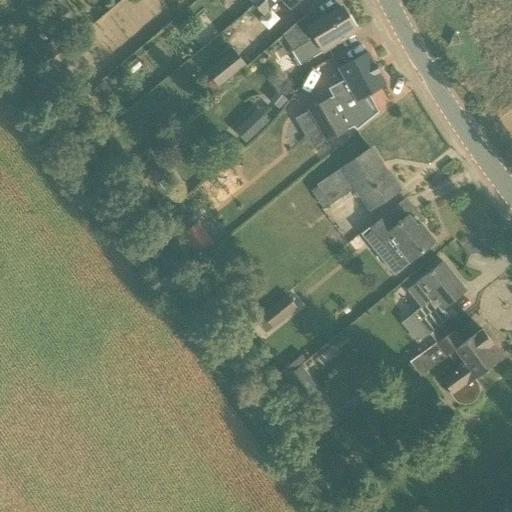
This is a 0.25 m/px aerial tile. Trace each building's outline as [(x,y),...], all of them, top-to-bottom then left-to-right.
[(281,0),(289,8),(297,0),(261,0),(255,7),(264,16),(280,0),(281,0)] [(325,53),(356,31),(342,7),(319,21),(312,9),(283,34),(292,51),(296,48),(304,62),(323,50),(325,53)] [(233,49),(206,71),(219,87),(246,65),(233,49)] [(385,85),(368,52),(338,69),(344,81),(329,89),(333,96),(330,98),(329,97),(307,109),(325,142),(347,130),(339,115),(385,85)] [(277,91),(269,100),(279,108),(286,99),(277,91)] [(245,144),(269,122),(257,109),(233,131),(245,144)] [(386,171),(370,148),(316,184),(317,185),(328,202),(330,204),(356,187),(371,208),(400,190),(387,170),(386,171)] [(155,159),(140,171),(152,185),(166,173),(155,159)] [(399,223),(390,212),(365,231),(377,248),(392,237),(410,260),(434,241),(420,223),(416,225),(408,215),(399,223)] [(210,253),(228,239),(209,214),(191,227),(210,253)] [(462,291),(451,278),(454,276),(443,261),(406,290),(421,308),(413,313),(429,333),(450,317),(442,307),(465,289),(464,288),(462,291)] [(286,295),(262,315),(273,328),(297,308),(286,295)] [(495,346),(482,329),(463,343),(453,329),(414,359),(424,373),(454,350),(464,362),(440,380),(456,401),(458,402),(461,404),(464,404),(469,403),(471,402),(474,401),(475,399),(477,396),(479,393),(479,389),(479,387),(478,384),(474,379),(503,357),(502,355),(501,356),(501,357),(498,360),(488,347),(492,344),(493,346),(495,346)] [(324,426),(337,415),(320,392),(306,402),(324,426)] [(306,455),(293,465),(303,478),(316,468),(306,455)]
